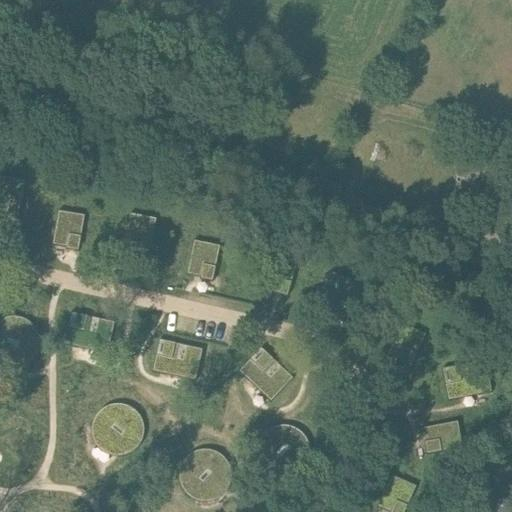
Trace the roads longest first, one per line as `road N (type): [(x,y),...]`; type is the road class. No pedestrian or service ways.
road 1 (unclassified): [(0,107),(250,174),(511,282)]
road 2 (track): [(341,207),(365,132),(357,92)]
